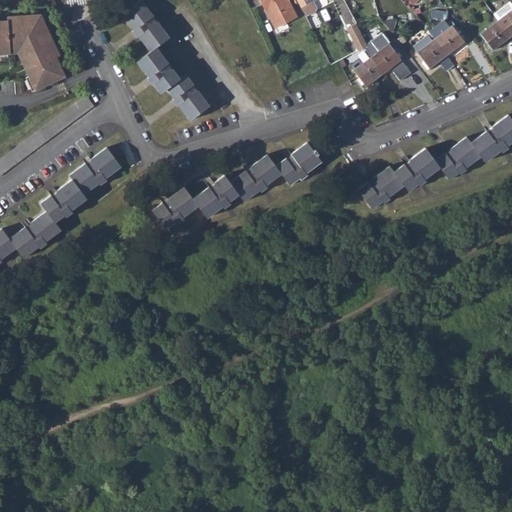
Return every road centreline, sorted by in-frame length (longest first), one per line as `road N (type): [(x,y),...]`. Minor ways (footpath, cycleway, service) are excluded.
road 1 (residential): [(120,98),(154,158),(171,161),(322,113),(361,142),(379,142),(511,84)]
road 2 (residential): [(120,98),(0,188)]
